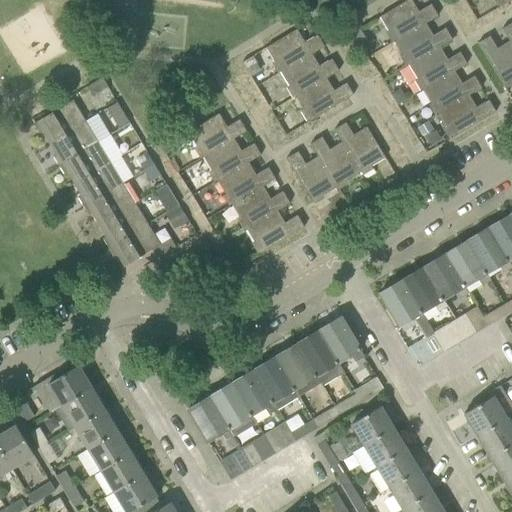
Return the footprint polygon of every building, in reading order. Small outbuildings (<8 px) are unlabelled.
[(407,0),(380,17),(395,41),(425,22),(426,23),(438,16),(431,4),(419,12),(411,0),(407,0)] [(406,66),(409,65),(440,47),(453,40),(446,28),(433,36),(426,23),(425,22),(395,41),(403,55),(400,57),(406,66)] [(511,22),(502,29),(510,41),(511,45),(511,22)] [(305,43),(297,29),(266,48),(281,72),(312,54),(325,47),(317,35),(305,43)] [(366,39),(360,29),(353,33),(359,44),(366,39)] [(497,49),(490,36),(478,43),(504,86),(511,81),(511,45),(510,41),(497,49)] [(420,90),(423,88),(424,90),(455,71),(467,64),(460,52),(448,60),(440,47),(409,65),(417,78),(414,80),(420,90)] [(296,97),(327,78),(339,71),(332,59),(320,67),(312,54),(281,72),(296,97)] [(257,63),(253,56),(243,62),(247,69),(257,63)] [(434,114),(438,113),(438,114),(469,95),(481,88),(474,76),(462,84),(455,71),(424,90),(432,103),(429,105),(434,114)] [(92,96),(107,87),(102,77),(87,87),(92,96)] [(354,95),(346,83),(334,90),(327,78),(296,97),(310,121),(354,95)] [(406,98),(402,91),(401,88),(391,94),(397,104),(398,103),(406,98)] [(438,114),(453,138),(496,112),(489,100),(477,107),(469,95),(438,114)] [(87,122),(73,100),(34,124),(40,133),(43,131),(50,144),(87,122)] [(129,122),(117,102),(106,109),(118,129),(129,122)] [(219,114),(188,132),(203,156),(234,138),(234,139),(246,131),(239,120),(227,127),(219,114)] [(435,128),(430,120),(419,127),(424,135),(435,128)] [(57,154),(53,156),(60,167),(99,143),(87,122),(50,144),(57,154)] [(361,173),(385,158),(367,127),(353,135),(346,123),(334,130),(342,142),(361,173)] [(322,137),(310,144),(318,156),(336,187),(361,173),(342,142),(329,149),(322,137)] [(234,138),(203,156),(217,181),(248,162),(249,163),(261,155),(254,143),(242,151),(234,139),(234,138)] [(60,167),(65,175),(68,173),(76,185),(112,164),(99,143),(60,167)] [(286,159),(312,202),(336,187),(318,156),(305,164),(298,152),(286,159)] [(144,172),(154,166),(147,153),(136,159),(144,172)] [(217,181),(232,205),(263,186),(263,187),(275,179),(268,167),(256,175),(249,163),(248,162),(217,181)] [(82,195),(78,197),(85,208),(124,184),(112,164),(76,185),(82,195)] [(160,175),(154,166),(144,172),(150,181),(160,175)] [(401,182),(397,176),(386,182),(390,189),(401,182)] [(85,208),(89,216),(93,214),(100,226),(136,204),(124,184),(85,208)] [(168,211),(178,205),(166,184),(155,191),(168,211)] [(247,229),(278,211),(290,203),(283,191),(271,199),(263,187),(263,186),(232,205),(247,229)] [(106,236),(103,238),(109,249),(149,225),(136,204),(100,226),(106,236)] [(188,220),(179,206),(166,215),(174,229),(188,220)] [(331,208),(321,214),(327,224),(337,218),(331,208)] [(304,227),(297,215),(285,223),(278,211),(247,229),(261,253),(304,227)] [(508,261),(509,260),(511,258),(511,218),(490,231),(508,261)] [(125,266),(152,250),(157,258),(176,247),(172,238),(160,245),(149,225),(109,249),(114,257),(118,255),(125,266)] [(511,267),(511,265),(509,260),(508,261),(490,231),(469,244),(486,274),(487,274),(491,280),(511,267)] [(491,280),(487,274),(486,274),(469,244),(447,258),(465,288),(466,287),(482,277),(486,283),(491,280)] [(227,274),(217,258),(208,264),(218,280),(227,274)] [(443,301),(445,300),(461,290),(465,297),(470,294),(466,287),(465,288),(447,258),(425,271),(443,301)] [(449,306),(445,300),(443,301),(425,271),(404,284),(422,314),(423,313),(439,303),(443,310),(449,306)] [(400,327),(414,318),(425,337),(433,333),(434,332),(423,313),(422,314),(404,284),(382,297),(400,327)] [(483,318),(487,326),(509,313),(505,305),(484,318),(483,318)] [(465,314),(476,332),(487,326),(483,318),(484,318),(477,307),(465,314)] [(454,320),(466,339),(476,332),(465,314),(454,320)] [(444,327),(455,345),(466,339),(454,320),(444,327)] [(321,334),(339,364),(355,354),(359,360),(364,357),(343,321),(321,334)] [(444,327),(434,332),(433,333),(444,352),(455,345),(444,327)] [(433,333),(425,337),(422,340),(433,358),(444,352),(433,333)] [(299,347),(317,377),(333,367),(337,373),(342,371),(338,365),(339,364),(321,334),(299,347)] [(419,359),(422,364),(433,358),(422,340),(407,348),(415,362),(419,359)] [(317,377),(299,347),(277,360),(299,396),(321,383),(317,377)] [(277,409),(299,396),(277,360),(256,373),(277,409)] [(56,379),(53,375),(34,387),(50,413),(61,406),(92,387),(79,366),(56,379)] [(234,386),(252,416),(268,407),(272,413),(277,409),(256,373),(234,386)] [(383,388),(377,377),(354,391),(361,401),(383,388)] [(234,436),(235,435),(255,423),(251,417),(252,416),(234,386),(213,399),(234,436)] [(74,428),(105,409),(92,387),(61,406),(74,428)] [(11,401),(15,408),(24,424),(35,417),(21,394),(11,401)] [(508,418),(494,396),(464,414),(478,436),(508,418)] [(340,414),(353,406),(348,398),(335,406),(340,414)] [(226,441),(228,440),(234,436),(213,399),(190,413),(208,442),(222,434),(226,441)] [(381,406),(351,424),(363,443),(392,425),(381,406)] [(118,431),(105,409),(74,428),(87,450),(118,431)] [(319,427),(332,419),(327,411),(314,419),(319,427)] [(511,472),(511,426),(508,418),(478,436),(503,478),(511,472)] [(286,447),(296,441),(292,433),(285,422),(274,428),(286,447)] [(34,456),(16,425),(0,434),(0,448),(12,469),(34,456)] [(296,441),(310,432),(305,425),(292,433),(296,441)] [(392,425),(363,443),(374,462),(404,444),(392,425)] [(39,449),(48,444),(39,428),(30,434),(39,449)] [(274,428),(263,435),(275,453),(286,447),(274,428)] [(118,431),(87,450),(100,471),(131,452),(118,431)] [(252,442),(264,460),(275,453),(263,435),(252,442)] [(329,447),(325,440),(317,445),(329,464),(345,453),(338,442),(329,447)] [(252,442),(242,448),(253,467),(264,460),(252,442)] [(48,444),(39,449),(49,465),(58,460),(48,444)] [(404,444),(374,462),(386,481),(415,463),(404,444)] [(0,476),(12,469),(0,448),(0,476)] [(242,473),(253,467),(242,448),(235,452),(231,454),(242,473)] [(144,473),(131,452),(100,471),(113,492),(144,473)] [(231,454),(219,461),(231,480),(242,473),(231,454)] [(386,481),(397,500),(427,482),(415,463),(386,481)] [(334,472),(340,482),(340,483),(343,488),(351,483),(342,468),(334,472)] [(65,492),(74,487),(65,472),(56,477),(65,492)] [(511,492),(511,472),(503,478),(511,492)] [(142,511),(159,502),(156,497),(157,496),(144,473),(113,492),(125,511),(142,511)] [(50,481),(27,495),(33,504),(56,490),(50,481)] [(427,482),(397,500),(404,511),(420,511),(438,501),(427,482)] [(74,487),(65,492),(75,508),(84,502),(74,487)] [(354,489),(347,493),(356,508),(363,504),(359,497),(354,489)] [(336,492),(328,496),(338,511),(345,507),(336,492)] [(45,507),(47,511),(56,511),(65,506),(59,497),(45,507)] [(21,498),(6,507),(8,511),(20,511),(27,508),(21,498)] [(444,511),(438,501),(420,511),(444,511)] [(159,502),(142,511),(176,511),(170,502),(162,507),(159,502)]
